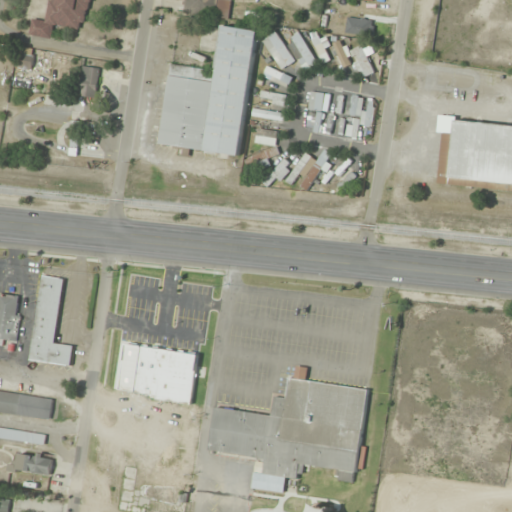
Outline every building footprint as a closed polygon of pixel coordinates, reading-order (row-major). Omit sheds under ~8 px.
[(30,35),(53,39),(55,26),(85,31),(91,0),(51,0),(48,20),(34,17),(30,35)] [(187,0),(186,14),(227,18),(229,2),(233,2),(232,0),(187,0)] [(372,20),(347,18),(346,34),(371,35),(372,20)] [(241,156),(258,31),(224,27),(217,82),(182,77),(183,68),(171,66),(160,145),(241,156)] [(297,60),(276,33),(263,43),(284,70),(297,60)] [(287,42),(307,72),(320,63),(299,33),(287,42)] [(313,40),(325,63),(331,60),(320,36),(313,40)] [(332,45),(343,70),(353,65),(342,41),(332,45)] [(351,51),(363,78),(376,73),(364,45),(351,51)] [(77,93),(95,98),(103,70),(85,65),(77,93)] [(261,101),(286,105),(288,96),(263,91),(261,101)] [(310,111),(331,113),(333,94),(312,92),(310,111)] [(351,117),(349,137),(359,138),(360,126),(373,127),(375,105),(365,104),(366,97),(354,96),(351,117)] [(284,123),(286,115),(255,109),(254,117),(284,123)] [(511,190),(511,125),(440,119),(439,133),(445,134),(440,184),(511,190)] [(276,146),(279,133),(259,129),(257,143),(276,146)] [(335,155),(327,149),(301,186),(309,192),(335,155)] [(293,168),(286,161),(263,181),(270,189),(293,168)] [(71,367),(74,346),(57,344),(65,279),(42,276),(31,362),(71,367)] [(0,339),(17,342),(23,297),(0,293),(0,339)] [(199,356),(156,350),(156,349),(123,345),(121,356),(140,359),(135,396),(192,404),(196,377),(204,379),(206,368),(197,367),(199,356)] [(369,390),(307,381),(309,368),(298,367),(296,378),(290,377),(287,399),(276,397),(273,416),(216,408),(210,451),(259,458),(257,473),(300,479),(301,465),(341,471),(340,480),(356,482),(369,390)] [(54,399),(0,391),(0,412),(51,420),(54,399)] [(47,434),(0,428),(0,438),(45,444),(47,434)] [(20,453),(18,461),(12,460),(11,471),(51,476),(54,457),(20,453)] [(9,511),(11,500),(0,498),(0,511),(9,511)]
